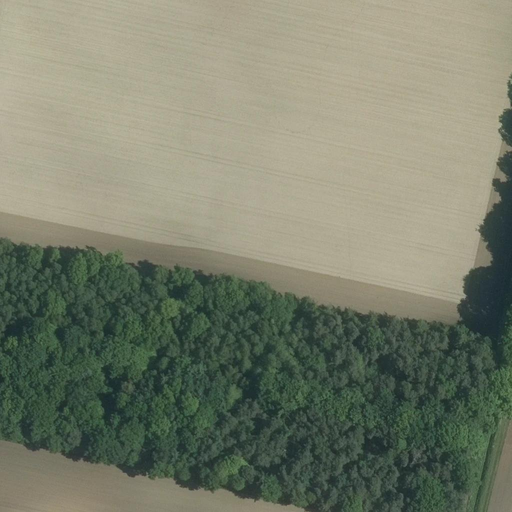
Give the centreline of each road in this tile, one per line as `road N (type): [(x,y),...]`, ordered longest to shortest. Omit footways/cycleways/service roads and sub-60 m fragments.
road 1 (track): [(476,447),(176,383),(102,393),(0,380)]
road 2 (track): [(460,511),(511,311)]
